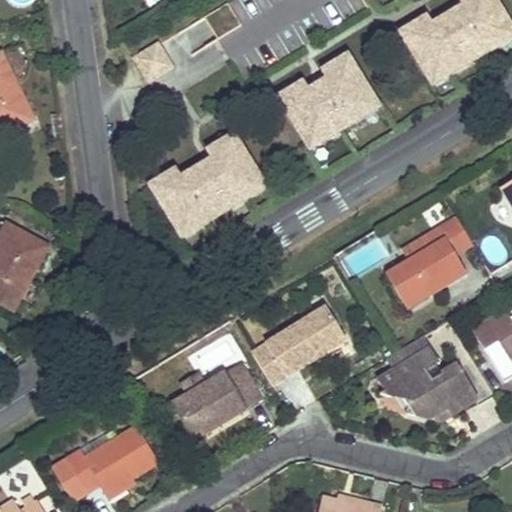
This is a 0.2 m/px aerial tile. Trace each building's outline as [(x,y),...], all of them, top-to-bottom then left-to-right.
[(494,0),(457,0),(471,22),(442,40),(427,16),(399,32),(428,79),(461,59),(465,65),(491,49),(487,43),(511,28),(494,0)] [(229,7),(207,20),(219,38),(240,26),(229,7)] [(157,43),(134,57),(148,81),(171,66),(157,43)] [(0,139),(42,119),(10,54),(0,58),(0,139)] [(347,55),(321,71),(335,95),(318,106),(303,81),(277,98),(305,143),(329,128),(332,134),(354,121),(351,115),(374,101),(347,55)] [(176,168),(149,185),(178,232),(203,217),(206,223),(232,207),(229,201),(262,181),(233,134),(205,151),(220,175),(191,193),(176,168)] [(511,182),(503,188),(511,203),(511,182)] [(408,261),(386,274),(408,312),(467,276),(455,257),(473,246),(457,218),(439,229),(444,238),(408,261)] [(4,226),(0,233),(0,306),(13,314),(47,248),(4,226)] [(439,229),(402,251),(408,261),(444,238),(439,229)] [(511,364),(507,356),(511,353),(511,307),(472,331),(502,382),(510,378),(511,376),(511,364)] [(349,343),(328,310),(253,355),(273,388),(349,343)] [(440,365),(424,338),(384,363),(391,375),(381,380),(364,390),(372,405),(383,399),(393,415),(391,423),(416,429),(440,415),(438,413),(444,409),(450,418),(478,401),(458,368),(442,377),(436,367),(440,365)] [(391,375),(384,363),(375,368),(381,380),(391,375)] [(263,402),(240,364),(205,386),(187,397),(172,406),(194,442),(263,402)] [(198,374),(180,386),(187,397),(205,386),(198,374)] [(440,415),(416,429),(425,432),(450,418),(444,409),(438,413),(440,415)] [(83,453),(55,469),(75,504),(102,488),(106,495),(132,480),(157,465),(136,429),(112,443),(86,459),(83,453)] [(108,437),(83,453),(86,459),(112,443),(108,437)] [(110,501),(135,486),(132,480),(106,495),(110,501)] [(349,505),(322,498),(318,511),(380,511),(381,508),(367,505),(366,510),(349,505)] [(351,500),(349,505),(366,510),(367,505),(351,500)] [(40,511),(36,504),(21,511),(20,511),(14,502),(0,510),(0,511),(40,511)]
